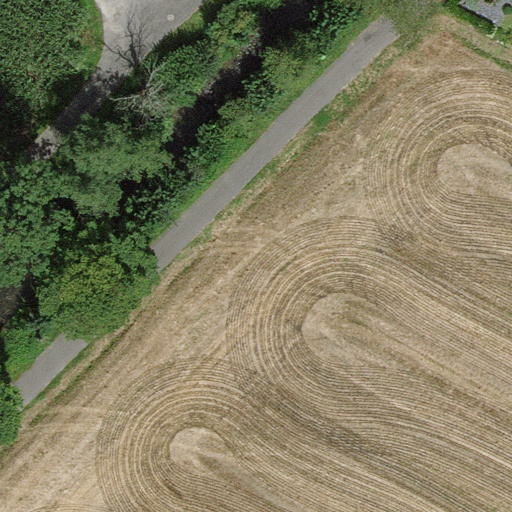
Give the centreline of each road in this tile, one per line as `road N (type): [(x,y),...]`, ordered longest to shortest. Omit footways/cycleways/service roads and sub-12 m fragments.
road 1 (track): [(394,0),(174,238),(0,403)]
road 2 (track): [(132,39),(0,183)]
